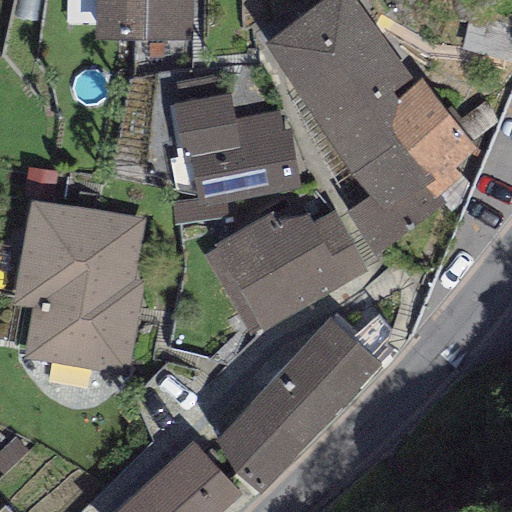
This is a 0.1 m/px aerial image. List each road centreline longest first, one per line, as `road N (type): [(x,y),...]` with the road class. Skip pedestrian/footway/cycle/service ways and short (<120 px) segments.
road 1 (unknown): [(494,286),(400,275),(300,311),(249,346),(107,482)]
road 2 (tertiary): [(511,264),(392,401),(274,511)]
